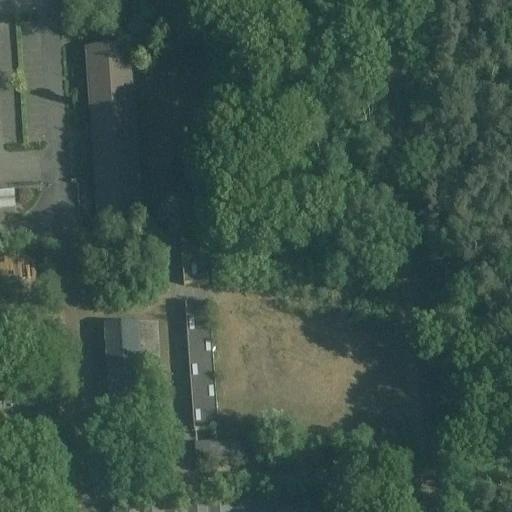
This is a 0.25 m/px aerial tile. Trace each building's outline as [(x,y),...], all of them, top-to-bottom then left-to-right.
[(140,215),(137,161),(131,49),(90,51),(99,218),(140,215)] [(0,180),(0,200),(10,200),(10,181),(0,180)] [(183,255),(185,287),(208,285),(205,253),(183,255)] [(0,285),(35,283),(34,254),(0,255),(0,285)] [(181,274),(178,257),(169,259),(172,276),(181,274)] [(0,305),(0,336),(38,334),(36,303),(0,305)] [(184,306),(195,433),(218,431),(207,304),(184,306)] [(106,328),(113,435),(144,433),(139,373),(159,372),(155,324),(106,328)] [(0,376),(0,468),(47,465),(41,374),(0,376)] [(197,445),(198,468),(241,465),(239,443),(197,445)] [(118,509),(118,511),(321,511),(321,497),(118,509)]
